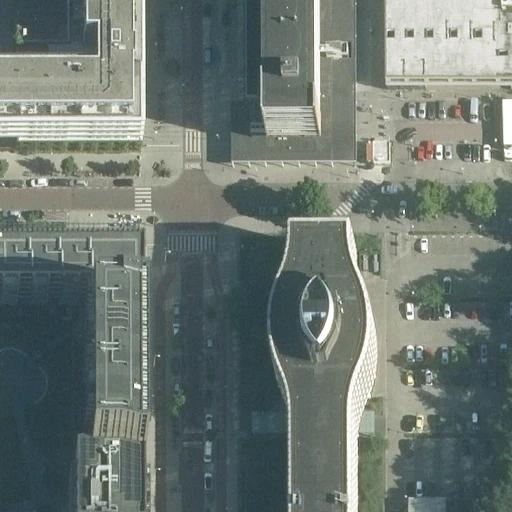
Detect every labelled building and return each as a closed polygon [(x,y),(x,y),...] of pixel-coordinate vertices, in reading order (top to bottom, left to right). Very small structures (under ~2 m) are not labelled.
[(138,151),(137,0),(14,0),(15,94),(0,93),(0,152),(15,153),(16,151),(138,151)] [(316,143),(315,0),(247,0),(248,143),(316,143)] [(511,91),(511,0),(386,0),(387,81),(392,81),(392,91),(511,91)] [(379,146),(379,166),(389,166),(389,146),(379,146)] [(361,511),(361,454),(361,445),(362,434),(366,414),(371,402),(374,395),(379,375),(381,355),(379,334),(374,315),(369,302),(366,296),(362,276),(361,255),(361,253),(299,254),(298,276),(294,296),(291,303),(286,315),(281,335),(279,354),(281,375),(287,395),(294,412),(299,434),(299,446),(299,454),(299,511),(361,511)] [(139,262),(0,262),(0,320),(77,320),(77,328),(77,337),(77,456),(77,472),(139,472),(139,262)] [(77,472),(70,472),(69,511),(139,511),(139,472),(77,472)]
